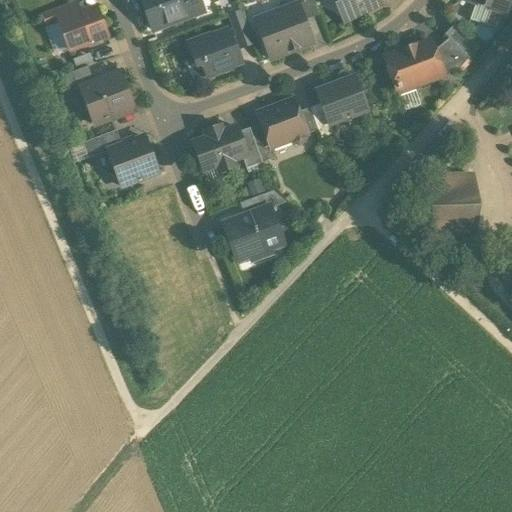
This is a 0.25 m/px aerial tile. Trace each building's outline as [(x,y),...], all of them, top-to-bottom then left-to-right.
[(140,0),(153,32),(198,15),(192,0),(140,0)] [(318,15),(311,0),(293,0),(296,6),(297,6),(302,21),(318,15)] [(330,0),(333,5),(343,25),(361,16),(366,13),(384,5),(385,4),(382,0),(330,0)] [(510,0),(463,0),(505,15),(510,0)] [(76,4),(42,16),(46,28),(59,23),(80,15),(76,4)] [(296,6),(256,21),(271,60),(311,45),(302,21),(297,6),(296,6)] [(80,15),(59,23),(70,52),(106,38),(95,9),(80,15)] [(239,12),(228,17),(233,30),(245,26),(239,12)] [(479,49),(454,26),(444,36),(449,40),(469,59),(479,49)] [(226,32),(209,39),(208,37),(188,45),(196,64),(201,62),(207,79),(226,72),(226,70),(241,64),(234,46),(232,47),(226,32)] [(469,59),(449,40),(434,52),(442,76),(459,70),(469,59)] [(417,46),(399,53),(400,54),(385,59),(389,69),(387,73),(389,79),(393,81),(398,93),(400,93),(399,90),(411,85),(412,88),(443,77),(442,76),(434,52),(430,43),(418,47),(417,46)] [(87,68),(55,80),(60,91),(92,79),(87,68)] [(120,75),(80,90),(94,126),(133,111),(120,75)] [(354,78),(316,92),(329,126),(367,112),(354,78)] [(294,101),(257,115),(260,125),(270,150),(271,150),(290,142),(291,143),(297,146),(304,143),(307,137),(307,136),(299,113),(294,101)] [(310,109),(299,113),(307,136),(318,132),(310,109)] [(260,125),(249,130),(262,164),(274,160),(271,150),(270,150),(260,125)] [(235,128),(222,133),(220,127),(204,133),(206,139),(193,144),(204,173),(217,169),(219,174),(235,168),(233,163),(242,159),(246,158),(237,134),(235,128)] [(262,164),(249,130),(237,134),(246,158),(242,159),(246,170),(262,164)] [(116,132),(82,145),(88,160),(108,153),(108,152),(121,147),(116,132)] [(121,147),(108,152),(108,153),(111,163),(110,163),(108,169),(110,175),(116,178),(116,180),(120,190),(161,174),(146,137),(121,147)] [(423,189),(423,247),(463,247),(463,189),(423,189)] [(273,192),(239,205),(244,219),(272,209),(285,204),(273,192)] [(244,219),(220,229),(235,266),(248,261),(250,265),(274,256),(272,252),(287,246),(272,209),(244,219)]
